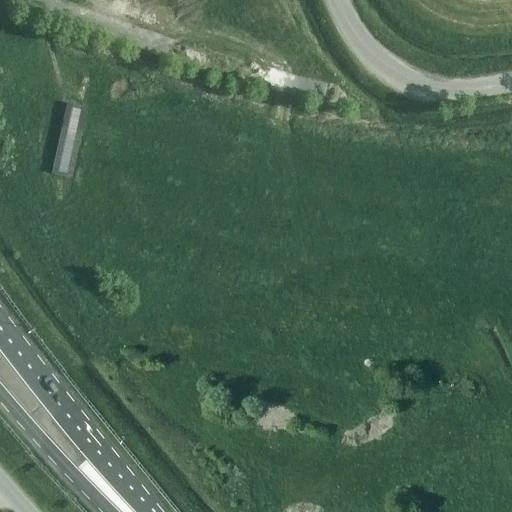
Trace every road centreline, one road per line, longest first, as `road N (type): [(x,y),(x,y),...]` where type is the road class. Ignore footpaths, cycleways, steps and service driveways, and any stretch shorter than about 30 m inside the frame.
road 1 (trunk): [(146,511),(0,338)]
road 2 (unclassified): [(511,84),(460,92),(414,84),(366,52),(334,0)]
road 3 (trunk): [(0,390),(107,511)]
